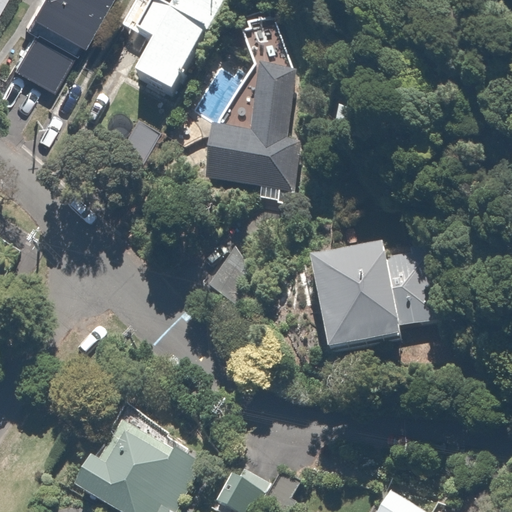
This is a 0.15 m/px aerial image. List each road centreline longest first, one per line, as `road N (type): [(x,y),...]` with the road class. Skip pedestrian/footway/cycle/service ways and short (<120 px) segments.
road 1 (residential): [(105,254),(248,400),(329,426),(511,447)]
road 2 (residential): [(0,404),(105,254)]
road 3 (residential): [(0,164),(105,254)]
